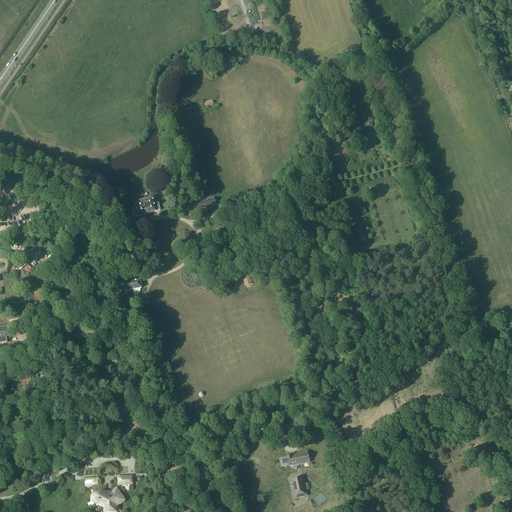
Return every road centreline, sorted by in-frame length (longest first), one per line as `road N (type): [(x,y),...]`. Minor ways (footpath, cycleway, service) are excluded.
road 1 (track): [(511,450),(462,413),(448,390),(445,371),(458,329),(451,254),(418,212),(378,75)]
road 2 (track): [(111,208),(137,264),(153,272),(140,312),(145,373),(175,424),(225,468),(238,511)]
road 3 (track): [(378,75),(341,70),(311,85),(280,199),(205,219),(124,215)]
road 4 (track): [(459,0),(511,121)]
